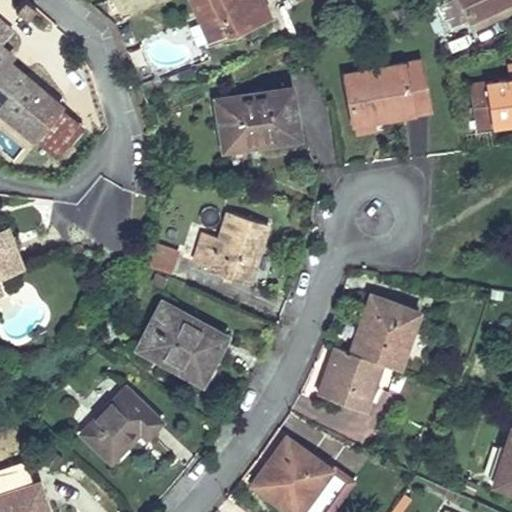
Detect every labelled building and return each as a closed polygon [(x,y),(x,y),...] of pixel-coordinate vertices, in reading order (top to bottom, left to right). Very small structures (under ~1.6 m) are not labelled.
[(22,0),(15,9),(24,16),(34,4),(28,0),(22,0)] [(192,0),(209,38),(267,13),(260,0),(192,0)] [(452,26),(509,0),(449,0),(442,4),(452,26)] [(0,43),(16,25),(0,13),(0,43)] [(12,55),(0,44),(0,109),(17,124),(28,111),(37,117),(48,120),(61,104),(7,60),(12,55)] [(344,72),(353,121),(427,108),(418,59),(344,72)] [(477,129),(511,124),(511,66),(507,67),(509,82),(472,88),(477,129)] [(226,146),(297,135),(290,87),(218,98),(226,146)] [(84,122),(61,104),(48,120),(37,117),(28,111),(17,124),(58,156),(84,122)] [(208,268),(247,280),(266,222),(227,210),(219,234),(202,229),(191,258),(210,264),(208,268)] [(0,273),(21,266),(6,227),(0,229),(0,273)] [(148,262),(170,266),(176,245),(153,240),(148,262)] [(369,292),(357,323),(367,327),(358,352),(381,360),(397,366),(418,310),(369,292)] [(140,342),(203,376),(228,332),(163,299),(140,342)] [(357,323),(347,348),(358,352),(367,327),(357,323)] [(347,348),(334,343),(318,392),(363,409),(381,360),(358,352),(347,348)] [(82,430),(111,458),(130,439),(126,436),(136,426),(146,435),(162,418),(126,385),(82,430)] [(490,482),(511,489),(511,426),(510,426),(490,482)] [(261,490),(260,491),(287,511),(297,511),(304,502),(317,511),(326,511),(339,495),(320,481),(329,466),(287,437),(270,459),(268,459),(251,483),(261,490)] [(378,461),(369,478),(395,491),(403,474),(378,461)] [(329,466),(320,481),(339,495),(352,478),(332,464),(329,466)] [(0,495),(0,511),(49,511),(40,483),(0,495)] [(317,511),(304,502),(297,511),(317,511)]
